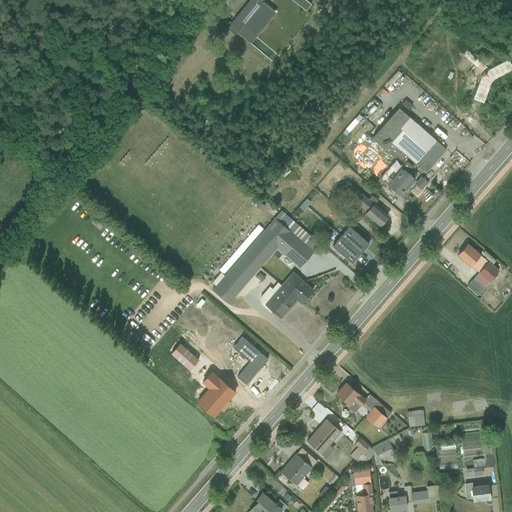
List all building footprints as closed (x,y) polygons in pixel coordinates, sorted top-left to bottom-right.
[(250,44),(275,13),(261,2),(262,0),(249,0),(226,28),(235,35),(237,33),(250,44)] [(290,0),(305,11),(313,0),(290,0)] [(486,107),(511,75),(511,60),(490,43),(456,83),(486,107)] [(462,61),(467,55),(460,48),(455,54),(462,61)] [(404,198),(419,180),(403,166),(388,184),(404,198)] [(381,228),(390,218),(362,192),(353,202),(381,228)] [(301,267),(315,252),(275,217),(213,289),(230,304),(279,248),(301,267)] [(137,220),(132,226),(153,245),(158,240),(137,220)] [(361,224),(362,232),(369,231),(367,222),(361,224)] [(491,283),(501,271),(470,243),(459,255),(491,283)] [(220,249),(211,261),(223,270),(232,259),(220,249)] [(206,265),(198,273),(212,286),(219,277),(206,265)] [(304,305),(316,291),(294,272),(266,306),(282,319),(298,300),(304,305)] [(357,410),(366,400),(348,383),(338,393),(357,410)] [(428,398),(429,414),(439,414),(438,398),(428,398)] [(480,402),(481,410),(496,408),(495,400),(480,402)] [(451,403),(452,413),(471,411),(471,402),(451,403)] [(372,409),(364,419),(375,428),(383,417),(372,409)] [(403,412),(405,426),(422,423),(420,410),(403,412)] [(324,458),(344,436),(327,420),(307,442),(324,458)] [(370,449),(375,456),(397,442),(393,435),(370,449)] [(360,440),(347,456),(355,461),(367,445),(360,440)] [(297,486),(315,467),(299,453),(281,472),(297,486)] [(459,475),(478,475),(477,458),(467,459),(467,467),(459,468),(459,475)] [(359,511),(377,511),(372,468),(355,471),(359,511)] [(320,511),(339,488),(331,482),(309,511),(320,511)] [(319,485),(311,493),(316,497),(323,489),(319,485)] [(476,503),(493,500),(491,486),(473,488),(476,503)] [(391,511),(394,511),(410,510),(407,489),(389,491),(391,511)] [(283,511),(265,495),(249,511),(283,511)]
